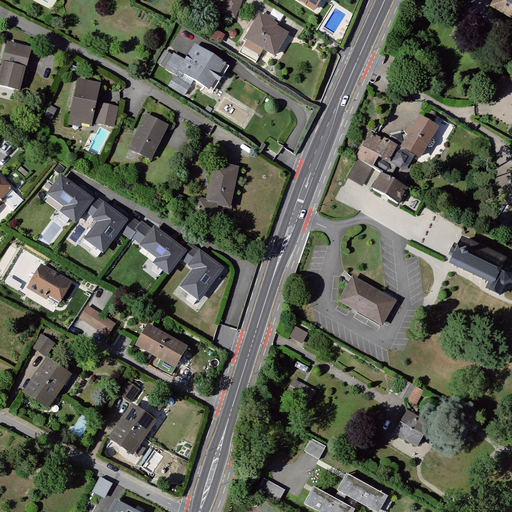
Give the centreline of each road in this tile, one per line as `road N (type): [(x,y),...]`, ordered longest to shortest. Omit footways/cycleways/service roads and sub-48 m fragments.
road 1 (primary): [(200,511),(295,215),(385,0)]
road 2 (residential): [(209,128),(0,12)]
road 3 (residential): [(0,417),(186,511)]
